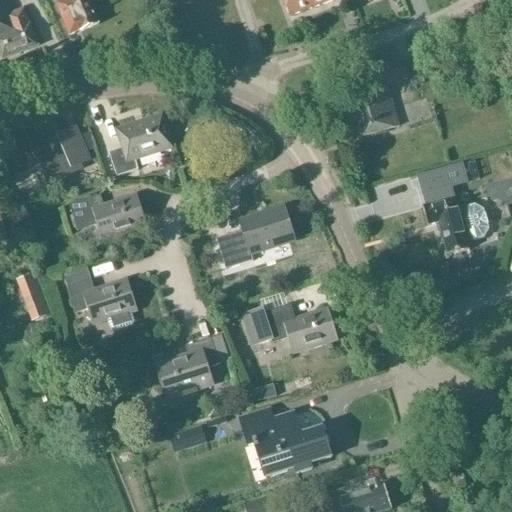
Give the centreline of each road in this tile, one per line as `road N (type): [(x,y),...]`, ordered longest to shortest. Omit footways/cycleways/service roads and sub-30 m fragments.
road 1 (unclassified): [(241,101),(305,158),(374,301),(411,354)]
road 2 (unclassified): [(241,101),(260,67),(415,29),(480,0)]
road 3 (unclassified): [(0,124),(85,92),(142,83),(241,101)]
road 4 (unclassified): [(437,511),(401,391),(411,354)]
